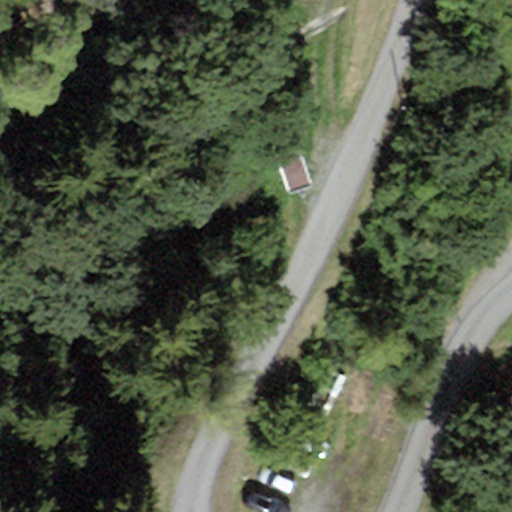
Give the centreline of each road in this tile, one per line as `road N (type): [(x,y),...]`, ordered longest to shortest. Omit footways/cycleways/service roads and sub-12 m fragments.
road 1 (unclassified): [(195,511),(216,426),(329,206),(414,0)]
road 2 (unclassified): [(511,291),(467,346),(438,403),(400,511)]
